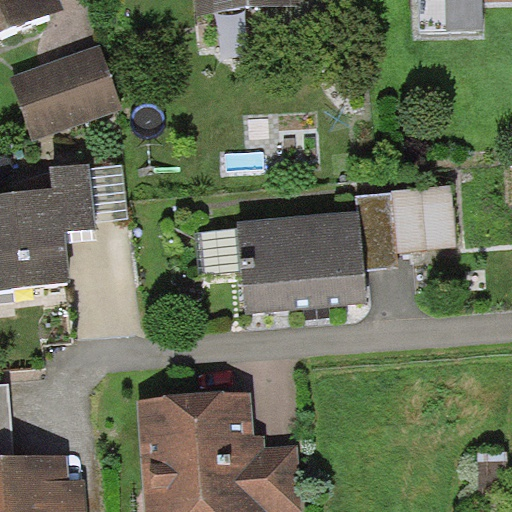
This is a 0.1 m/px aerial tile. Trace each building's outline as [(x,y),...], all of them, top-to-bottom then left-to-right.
[(0,0),(0,40),(65,12),(59,0),(0,0)] [(195,0),(198,17),(268,10),(303,6),(301,0),(195,0)] [(358,0),(301,0),(303,6),(268,10),(271,38),(361,28),(358,0)] [(484,6),(484,0),(446,0),(448,36),(484,36),(484,6)] [(101,48),(13,80),(36,144),(124,112),(101,48)] [(89,170),(94,225),(130,221),(124,166),(89,170)] [(53,193),(0,198),(0,293),(71,286),(67,244),(66,235),(79,234),(95,232),(94,225),(89,170),(89,167),(51,171),(53,193)] [(392,192),(393,195),(397,254),(457,249),(452,188),(392,192)] [(359,198),(360,214),(364,270),(398,268),(397,254),(393,195),(359,198)] [(360,214),(238,224),(245,315),(367,305),(365,275),(364,270),(360,214)] [(66,235),(67,244),(96,242),(95,232),(79,234),(66,235)] [(0,318),(24,317),(23,297),(0,298),(0,318)] [(10,386),(0,386),(0,462),(15,461),(10,386)] [(251,395),(138,403),(145,511),(302,511),(298,447),(266,449),(266,437),(254,438),(251,395)] [(15,461),(0,462),(0,511),(88,511),(86,482),(70,483),(68,458),(15,461)]
